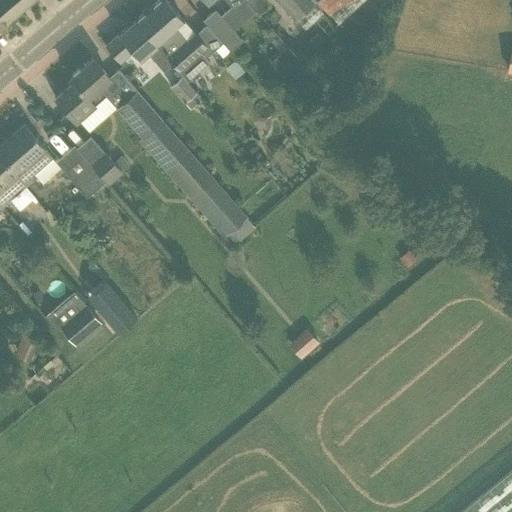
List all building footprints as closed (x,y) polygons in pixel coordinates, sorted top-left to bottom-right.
[(0,0),(0,25),(16,12),(6,0),(0,0)] [(6,0),(16,12),(30,0),(6,0)] [(183,19),(166,0),(156,0),(134,20),(171,62),(177,69),(187,80),(209,60),(200,50),(206,45),(195,33),(182,44),(170,31),(183,19)] [(225,0),(234,10),(245,0),(225,0)] [(311,0),(276,0),(296,20),(314,3),(311,0)] [(317,0),(329,12),(341,0),(317,0)] [(203,19),(222,41),(229,49),(242,39),(215,9),(203,19)] [(171,62),(134,20),(105,45),(119,60),(132,49),(139,57),(147,51),(163,69),(171,62)] [(222,56),(229,49),(222,41),(215,48),(222,56)] [(281,52),(293,66),(298,62),(286,48),(281,52)] [(109,99),(105,95),(116,85),(108,76),(109,76),(92,56),(69,76),(73,81),(54,97),(76,122),(84,115),(83,114),(94,104),(98,108),(109,99)] [(235,57),(226,65),(236,76),(245,68),(235,57)] [(196,91),(182,75),(170,86),(183,102),(196,91)] [(139,139),(192,198),(223,236),(227,233),(235,244),(254,227),(245,216),(246,215),(214,178),(136,89),(116,107),(142,136),(139,139)] [(17,177),(24,186),(35,176),(33,173),(52,156),(23,123),(0,143),(0,153),(19,176),(17,177)] [(90,163),(104,180),(108,184),(122,172),(120,170),(128,163),(121,154),(113,161),(90,135),(76,147),(90,163)] [(0,153),(0,203),(2,205),(10,198),(24,186),(17,177),(19,176),(0,153)] [(104,180),(90,163),(71,179),(86,196),(104,180)] [(417,259),(409,249),(400,257),(407,266),(417,259)] [(74,289),(45,314),(58,329),(60,328),(75,345),(77,344),(78,346),(103,325),(74,289)] [(137,317),(116,291),(96,308),(117,333),(137,317)] [(302,356),(320,340),(306,324),(288,340),(302,356)] [(29,361),(36,346),(39,338),(24,332),(21,339),(14,355),(29,361)] [(61,352),(53,343),(47,348),(55,357),(61,352)] [(511,511),(511,469),(459,511),(511,511)]
